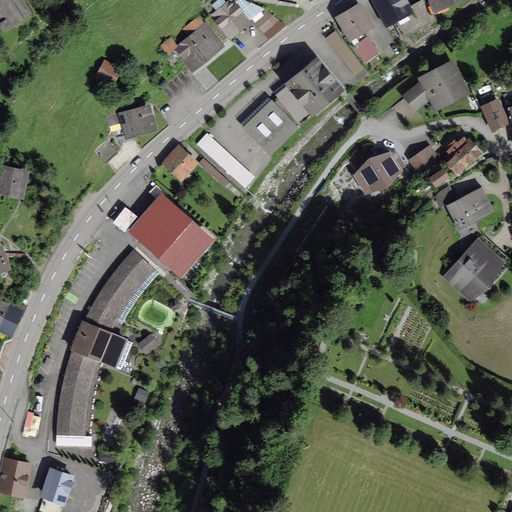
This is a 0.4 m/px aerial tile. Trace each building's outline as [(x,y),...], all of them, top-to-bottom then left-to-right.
[(34,14),(24,0),(0,0),(0,22),(6,32),(34,14)] [(232,41),(253,22),(252,20),(237,3),(234,6),(229,0),(211,16),(232,41)] [(436,15),(429,0),(422,0),(412,6),(408,0),(371,0),(388,28),(394,25),(403,39),(438,19),(436,15)] [(429,0),(436,15),(473,0),(429,0)] [(376,28),(361,3),(336,18),(350,43),(351,42),(357,39),(376,28)] [(269,40),(286,26),(265,11),(252,20),(253,22),(269,40)] [(225,48),(200,15),(182,29),(189,37),(178,46),(174,48),(176,50),(193,73),(225,48)] [(355,76),(365,69),(335,32),(326,39),(355,76)] [(174,48),(178,46),(171,37),(159,46),(167,57),(176,50),(174,48)] [(351,42),(355,47),(354,48),(365,63),(379,53),(368,37),(360,43),(357,39),(351,42)] [(314,119),(347,92),(319,58),(287,85),(314,119)] [(123,71),(105,60),(95,79),(113,89),(123,71)] [(454,61),(419,79),(420,83),(403,97),(416,113),(430,101),(436,113),(472,95),(454,61)] [(144,75),(140,69),(133,75),(138,80),(144,75)] [(184,71),(163,89),(172,99),(193,81),(184,71)] [(483,99),(486,106),(481,108),(492,133),(511,125),(500,100),(496,101),(494,95),(483,99)] [(271,157),(301,129),(273,100),(243,129),(271,157)] [(159,132),(151,104),(116,114),(107,119),(110,128),(122,124),(126,141),(159,132)] [(256,178),(207,133),(197,145),(246,189),(256,178)] [(470,138),(467,141),(464,138),(458,143),(456,140),(446,148),(448,151),(447,153),(450,156),(446,159),(450,163),(448,164),(458,175),(484,153),(470,138)] [(106,164),(118,154),(108,141),(96,151),(106,164)] [(200,165),(201,164),(180,145),(162,165),(183,183),(200,165)] [(421,173),(440,159),(430,145),(411,160),(421,173)] [(201,164),(200,165),(224,186),(229,181),(204,159),(201,164)] [(0,195),(25,201),(30,172),(0,164),(0,195)] [(437,189),(452,179),(444,168),(429,178),(437,189)] [(435,197),(441,209),(446,206),(458,200),(450,186),(441,192),(435,197)] [(458,200),(446,206),(460,232),(496,213),(482,187),(458,200)] [(159,254),(173,266),(177,262),(191,275),(221,240),(171,196),(140,231),(162,250),(159,254)] [(125,232),(138,216),(125,206),(113,222),(125,232)] [(506,263),(479,238),(443,277),(471,303),(493,290),(506,263)] [(0,275),(13,270),(3,245),(0,246),(0,275)] [(84,444),(85,437),(86,437),(86,436),(88,407),(93,377),(98,362),(118,370),(130,340),(124,338),(123,325),(138,301),(157,278),(158,278),(153,272),(155,270),(133,249),(130,252),(108,278),(90,307),(83,322),(81,321),(69,351),(71,351),(65,370),(58,403),(56,436),(60,436),(59,444),(84,444)] [(0,332),(13,339),(27,306),(19,303),(17,308),(0,299),(0,332)] [(175,301),(171,303),(170,308),(176,311),(180,309),(180,304),(175,301)] [(160,343),(152,334),(139,344),(147,354),(160,343)] [(139,388),(135,398),(146,403),(150,393),(139,388)] [(141,415),(145,404),(134,399),(130,410),(141,415)] [(37,435),(40,414),(27,412),(24,434),(37,435)] [(99,452),(99,462),(119,463),(120,453),(99,452)] [(0,494),(27,500),(34,464),(4,458),(0,480),(0,494)] [(67,507),(76,478),(51,469),(41,498),(67,507)]
